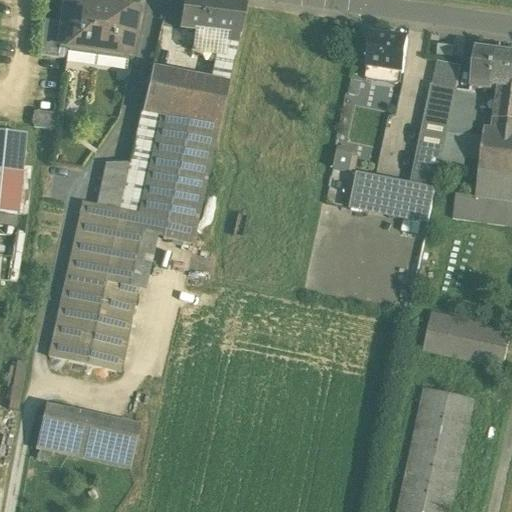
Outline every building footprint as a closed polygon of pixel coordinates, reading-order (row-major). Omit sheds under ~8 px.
[(100,9),(74,5),(70,1),(65,0),(61,3),(60,9),(63,13),(61,24),(58,47),(94,52),(100,9)] [(245,7),(187,0),(182,0),(179,30),(229,36),(238,37),(239,34),(245,7)] [(126,12),(100,9),(94,52),(130,57),(135,23),(139,20),(139,15),(136,10),(130,9),(126,12)] [(61,24),(43,22),(39,57),(57,60),(58,47),(61,24)] [(227,45),(222,44),(212,83),(227,86),(233,62),(238,37),(229,36),(227,45)] [(406,41),(372,37),(367,71),(402,75),(406,41)] [(453,48),(438,46),(436,57),(452,59),(453,48)] [(511,56),(495,54),(496,54),(475,51),(470,90),(503,94),(499,122),(511,123),(511,56)] [(460,68),(437,63),(432,87),(456,92),(460,68)] [(172,74),(151,69),(141,114),(178,121),(186,77),(172,74)] [(212,83),(186,77),(178,121),(217,130),(225,98),(227,86),(212,83)] [(456,92),(432,87),(425,121),(449,126),(452,110),(456,92)] [(475,95),(456,92),(452,110),(473,113),(475,95)] [(473,113),(452,110),(449,126),(447,135),(470,138),(473,113)] [(57,117),(36,113),(33,128),(54,132),(57,117)] [(119,213),(119,214),(144,220),(165,225),(195,232),(217,130),(178,121),(141,114),(128,172),(119,213)] [(449,126),(425,121),(418,152),(442,157),(442,156),(447,135),(449,126)] [(511,123),(499,122),(496,142),(511,143),(511,123)] [(24,136),(0,133),(0,215),(16,217),(24,136)] [(470,138),(447,135),(442,156),(464,159),(480,161),(483,140),(470,138)] [(511,143),(496,142),(483,140),(480,161),(479,172),(511,176),(511,143)] [(338,151),(333,170),(352,174),(356,155),(338,151)] [(442,157),(418,152),(411,186),(435,190),(440,167),(442,157)] [(464,159),(442,156),(442,157),(440,167),(462,170),(464,159)] [(128,172),(105,166),(95,208),(119,213),(128,172)] [(511,176),(479,172),(475,198),(475,199),(511,204),(511,176)] [(411,186),(356,175),(350,206),(428,222),(435,190),(411,186)] [(511,204),(475,199),(475,198),(456,196),(452,220),(511,228),(511,204)] [(95,208),(82,206),(48,359),(118,375),(137,289),(129,287),(129,288),(104,283),(119,214),(119,213),(95,208)] [(144,220),(119,214),(104,283),(129,288),(129,287),(144,220)] [(195,232),(165,225),(162,241),(191,248),(195,232)] [(510,334),(431,315),(423,352),(502,370),(510,334)] [(23,409),(28,363),(16,362),(11,408),(23,409)] [(449,511),(473,402),(424,392),(398,511),(449,511)] [(139,427),(46,407),(37,450),(129,470),(139,427)]
